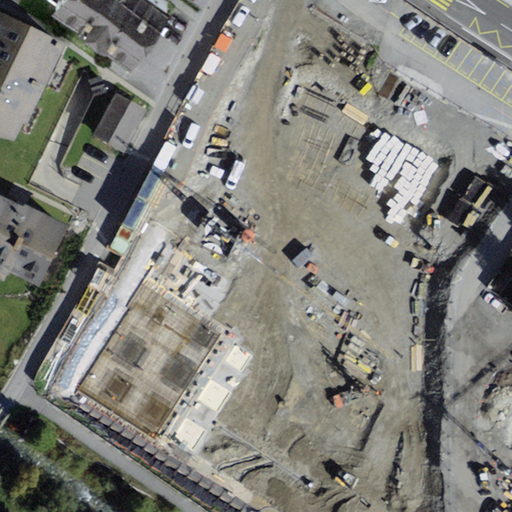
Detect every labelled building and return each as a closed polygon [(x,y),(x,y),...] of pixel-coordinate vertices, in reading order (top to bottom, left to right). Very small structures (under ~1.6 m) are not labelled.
[(56,0),(130,54),(169,0),(56,0)] [(64,43),(0,11),(0,137),(16,142),(64,43)] [(228,197),(294,71),(243,44),(177,170),(228,197)] [(365,133),(410,154),(446,78),(402,57),(365,133)] [(147,109),(117,93),(94,135),(124,151),(147,109)] [(126,270),(176,297),(218,217),(168,191),(126,270)] [(0,194),(0,268),(38,287),(69,225),(24,203),(23,206),(18,204),(0,194)] [(70,368),(118,395),(163,317),(115,289),(70,368)]
